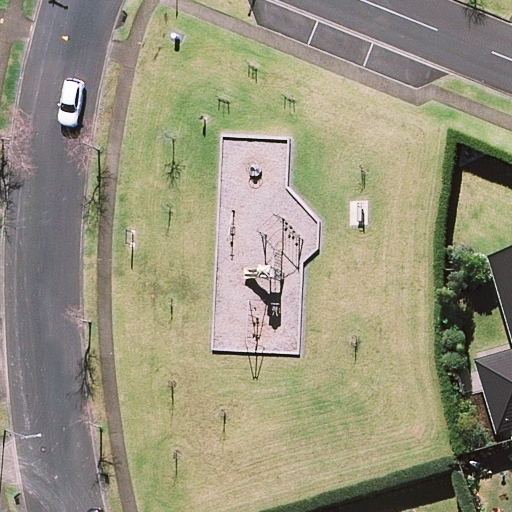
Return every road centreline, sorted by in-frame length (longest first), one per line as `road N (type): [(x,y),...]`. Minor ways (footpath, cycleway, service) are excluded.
road 1 (residential): [(67,511),(40,282),(57,82),(78,0)]
road 2 (residential): [(363,0),(511,58)]
